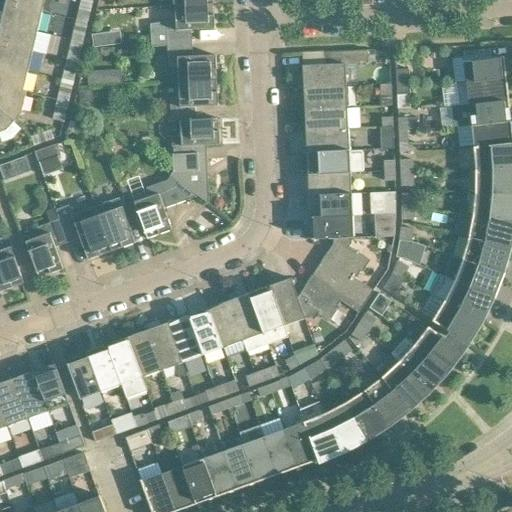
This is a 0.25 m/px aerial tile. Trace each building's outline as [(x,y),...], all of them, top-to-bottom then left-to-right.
[(4,2),(4,3),(42,12),(51,14),(54,0),(6,0),(6,3),(4,2)] [(81,1),(77,20),(87,23),(92,3),(81,1)] [(6,4),(1,23),(37,32),(42,12),(3,3),(6,4)] [(215,29),(213,4),(175,6),(176,21),(166,22),(150,24),(151,46),(167,45),(192,43),(192,30),(215,29)] [(87,23),(77,20),(72,40),(83,43),(87,23)] [(0,43),(33,52),(37,32),(1,23),(0,27),(0,43)] [(94,47),(104,46),(102,33),(92,35),(94,47)] [(72,40),(67,60),(78,63),(83,43),(72,40)] [(0,64),(28,72),(33,52),(0,43),(0,64)] [(179,83),(217,81),(216,55),(193,57),(192,43),(167,45),(168,68),(178,68),(179,83)] [(457,85),(506,79),(504,57),(492,58),(491,49),(463,52),(463,56),(460,57),(460,55),(455,55),(455,57),(451,58),(454,85),(457,85)] [(304,88),(346,86),(345,65),(368,64),(368,51),(325,53),(326,65),(303,66),(304,88)] [(67,60),(62,80),(73,82),(78,63),(67,60)] [(0,86),(23,92),(23,91),(28,72),(0,64),(0,86)] [(409,70),(396,70),(397,95),(410,95),(409,70)] [(87,72),(87,86),(105,85),(104,71),(87,72)] [(506,79),(457,85),(459,106),(509,101),(506,79)] [(62,80),(58,100),(68,102),(73,82),(62,80)] [(218,106),(217,81),(179,83),(179,97),(170,99),(171,122),(181,121),(196,120),(195,107),(218,106)] [(391,84),(381,85),(381,95),(387,95),(391,94),(391,84)] [(0,109),(14,122),(21,114),(26,92),(27,92),(23,91),(23,92),(0,86),(0,109)] [(346,86),(304,88),(305,110),(347,108),(346,86)] [(80,90),(80,102),(88,102),(93,97),(92,89),(80,90)] [(397,95),(398,101),(398,109),(411,108),(410,95),(397,95)] [(68,102),(58,100),(53,120),(64,122),(68,102)] [(459,106),(452,107),(454,128),(471,126),(471,127),(511,122),(509,101),(459,106)] [(306,131),(348,129),(347,108),(305,110),(306,131)] [(0,132),(7,130),(14,122),(0,109),(0,132)] [(382,119),(382,128),(393,127),(392,118),(382,119)] [(398,119),(399,130),(407,130),(417,130),(417,118),(398,119)] [(172,137),(174,178),(209,204),(207,168),(205,168),(204,145),(220,145),(219,119),(196,120),(181,121),(181,136),(172,137)] [(511,127),(511,122),(471,127),(474,148),(511,143),(511,127)] [(393,127),(382,128),(380,128),(381,149),(394,149),(393,127)] [(306,131),(307,153),(349,151),(348,129),(306,131)] [(34,146),(54,139),(51,130),(31,137),(34,146)] [(408,143),(407,130),(399,130),(400,152),(417,151),(416,143),(408,143)] [(511,143),(474,148),(476,171),(511,169),(511,143)] [(59,157),(54,145),(35,152),(39,164),(59,157)] [(349,151),(307,153),(308,175),(350,173),(363,172),(362,150),(349,151)] [(1,163),(5,180),(34,174),(30,157),(1,163)] [(400,160),(401,173),(413,173),(413,159),(400,160)] [(384,161),(385,171),(395,171),(395,161),(384,161)] [(511,169),(476,171),(475,193),(511,195),(511,169)] [(395,181),(395,171),(385,171),(385,181),(395,181)] [(309,196),(351,194),(350,173),(308,175),(309,196)] [(414,186),(413,173),(401,173),(402,186),(414,186)] [(174,178),(147,188),(149,197),(135,202),(140,217),(148,239),(172,230),(164,209),(198,196),(209,204),(174,178)] [(121,187),(124,196),(132,193),(122,186),(121,187)] [(396,192),(385,192),(386,214),(396,214),(396,192)] [(95,207),(99,216),(112,252),(135,243),(128,222),(140,217),(135,202),(132,193),(124,196),(95,207)] [(402,206),(414,207),(415,194),(403,193),(402,206)] [(511,195),(475,193),(473,216),(511,221),(511,195)] [(309,196),(310,218),(353,216),(351,194),(309,196)] [(56,211),(68,243),(80,239),(88,260),(112,252),(99,216),(95,207),(72,215),(68,206),(56,211)] [(414,220),(414,207),(402,206),(402,219),(414,220)] [(68,243),(56,211),(55,209),(46,212),(50,223),(38,227),(40,237),(26,242),(39,278),(63,269),(55,248),(68,243)] [(396,214),(385,214),(385,224),(395,224),(396,214)] [(333,239),(352,238),(354,238),(353,216),(310,218),(311,240),(333,239)] [(511,224),(511,221),(473,216),(469,238),(508,247),(511,224)] [(401,227),(400,240),(412,242),(413,229),(401,227)] [(333,244),(317,269),(366,302),(374,291),(356,279),(367,261),(346,247),(352,238),(333,239),(333,244)] [(508,247),(469,238),(463,260),(500,272),(508,247)] [(400,240),(396,257),(406,259),(416,263),(422,245),(415,242),(412,242),(400,240)] [(0,292),(24,284),(11,248),(11,247),(0,251),(0,292)] [(500,272),(463,260),(454,281),(492,297),(500,272)] [(393,274),(404,279),(409,267),(398,262),(393,274)] [(366,302),(317,269),(298,298),(305,318),(309,317),(314,320),(319,312),(329,319),(341,301),(359,313),(366,302)] [(393,274),(383,288),(393,295),(404,279),(393,274)] [(445,301),(480,320),(492,297),(454,281),(442,275),(433,295),(445,301)] [(291,278),(270,286),(284,326),(305,318),(298,298),(291,278)] [(270,286),(249,293),(268,345),(289,338),(284,326),(270,286)] [(249,295),(229,301),(244,341),(247,351),(248,352),(268,345),(249,293),(249,294),(249,295)] [(379,294),(370,308),(381,316),(391,301),(379,294)] [(209,310),(223,348),(244,341),(229,301),(209,310)] [(434,319),(433,321),(466,343),(480,320),(445,301),(434,319)] [(209,310),(189,316),(203,355),(223,348),(209,310)] [(366,313),(359,324),(369,331),(376,320),(366,313)] [(170,324),(169,323),(168,323),(183,363),(203,355),(189,316),(170,324)] [(146,325),(148,330),(162,370),(174,366),(179,378),(187,375),(183,363),(168,323),(161,325),(159,320),(146,325)] [(369,331),(359,324),(352,335),(362,342),(369,331)] [(461,350),(429,327),(414,346),(445,372),(461,350)] [(148,330),(128,338),(142,378),(162,370),(148,330)] [(321,332),(313,334),(316,344),(324,341),(321,332)] [(142,378),(128,338),(107,345),(122,385),(127,400),(147,393),(142,378)] [(405,338),(391,354),(399,362),(427,391),(445,372),(414,346),(405,338)] [(345,341),(334,349),(342,358),(352,350),(345,341)] [(107,345),(87,352),(102,392),(122,385),(107,345)] [(299,365),(318,355),(314,345),(293,352),(294,356),(299,365)] [(342,358),(334,349),(324,357),(332,366),(342,358)] [(102,392),(87,352),(66,360),(81,400),(102,392)] [(299,365),(294,356),(285,361),(290,370),(299,365)] [(427,391),(399,362),(382,378),(408,408),(427,391)] [(316,363),(305,369),(310,379),(321,373),(316,363)] [(48,412),(69,404),(55,364),(34,372),(48,412)] [(255,373),(259,383),(279,376),(276,366),(255,373)] [(305,369),(293,376),(299,386),(310,379),(305,369)] [(34,372),(14,379),(28,419),(48,412),(34,372)] [(249,386),(259,383),(255,373),(246,377),(249,386)] [(408,408),(382,378),(364,391),(387,424),(408,408)] [(0,404),(8,426),(28,419),(14,379),(0,384),(0,404)] [(288,379),(269,385),(272,393),(291,386),(288,379)] [(224,385),(215,388),(218,398),(228,394),(224,385)] [(261,397),(272,393),(269,385),(258,389),(261,397)] [(218,398),(215,388),(205,392),(209,401),(218,398)] [(174,403),(178,412),(187,409),(181,391),(171,394),(174,403)] [(387,424),(364,391),(345,403),(365,438),(387,424)] [(229,400),(232,408),(243,404),(240,396),(229,400)] [(229,400),(208,407),(211,415),(232,408),(229,400)] [(168,416),(178,412),(174,403),(165,406),(168,416)] [(365,438),(345,403),(325,414),(342,450),(365,438)] [(188,415),(191,422),(202,418),(199,411),(188,415)] [(112,421),(113,425),(117,435),(137,428),(133,418),(132,414),(112,421)] [(143,414),(133,418),(137,428),(147,424),(143,414)] [(342,450),(325,414),(304,422),(318,460),(342,450)] [(188,415),(168,422),(172,434),(193,427),(191,422),(188,415)] [(318,460),(304,422),(284,430),(298,468),(318,460)] [(113,425),(92,432),(96,442),(117,435),(113,425)] [(159,425),(148,429),(150,437),(162,433),(159,425)] [(148,429),(125,437),(130,452),(153,443),(150,437),(148,429)] [(298,468),(284,430),(264,437),(277,475),(298,468)] [(64,454),(85,446),(81,436),(60,443),(64,454)] [(277,475),(264,437),(243,445),(257,482),(277,475)] [(60,443),(40,451),(43,461),(64,454),(60,443)] [(257,482),(243,445),(223,452),(237,490),(257,482)] [(23,469),(43,461),(40,451),(19,458),(23,469)] [(237,490),(223,452),(203,459),(216,497),(237,490)] [(90,471),(84,453),(64,460),(67,467),(69,475),(70,478),(90,471)] [(19,458),(0,465),(0,467),(3,476),(23,469),(19,458)] [(216,497),(203,459),(183,467),(196,504),(216,497)] [(67,467),(64,460),(44,467),(50,483),(69,475),(67,467)] [(196,504),(183,467),(162,474),(176,511),(196,504)] [(34,470),(23,474),(26,482),(37,478),(34,470)] [(23,474),(2,482),(5,490),(26,482),(23,474)] [(175,511),(176,511),(162,474),(142,481),(142,480),(141,480),(152,511),(175,511)] [(74,492),(54,499),(58,511),(81,511),(79,504),(74,492)] [(79,504),(81,511),(105,511),(99,495),(98,496),(99,497),(79,504)]
